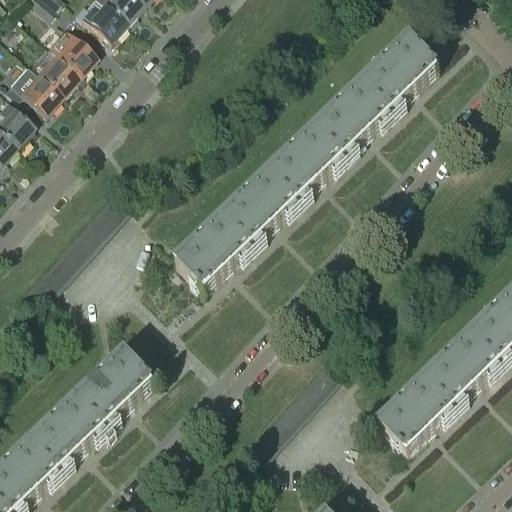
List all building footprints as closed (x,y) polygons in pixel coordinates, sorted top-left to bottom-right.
[(34,0),(32,0),(26,8),(48,28),(56,20),(34,0)] [(35,0),(56,19),(64,9),(54,0),(35,0)] [(126,35),(143,16),(125,0),(109,0),(113,4),(103,15),(126,35)] [(125,0),(143,16),(157,0),(125,0)] [(109,54),(126,35),(103,15),(95,24),(82,14),(75,23),(86,34),(109,54)] [(0,35),(0,37),(5,42),(15,30),(9,25),(0,35)] [(72,45),(54,65),(78,88),(97,68),(72,45)] [(362,92),(392,124),(439,79),(409,47),(362,92)] [(61,107),(78,88),(54,65),(37,84),(61,107)] [(45,126),(61,107),(37,84),(20,103),(21,104),(45,126)] [(362,92),(315,137),(345,169),(392,124),(362,92)] [(16,110),(21,104),(20,103),(9,94),(4,100),(16,110)] [(0,125),(2,128),(0,130),(0,143),(16,158),(34,138),(6,113),(0,119),(0,125)] [(298,214),(345,169),(315,137),(268,183),(298,214)] [(0,176),(16,158),(0,143),(0,176)] [(298,214),(268,183),(221,228),(251,259),(298,214)] [(112,200),(104,209),(122,225),(130,215),(112,200)] [(104,209),(96,219),(113,234),(122,225),(104,209)] [(96,219),(87,228),(105,244),(113,234),(96,219)] [(87,228),(79,237),(97,253),(105,244),(87,228)] [(251,259),(221,228),(174,273),(204,304),(251,259)] [(79,237),(70,247),(88,263),(97,253),(79,237)] [(70,247),(62,256),(80,272),(88,263),(70,247)] [(62,256),(54,266),(71,282),(80,272),(62,256)] [(54,266),(45,275),(63,291),(71,282),(54,266)] [(45,275),(37,285),(55,301),(63,291),(45,275)] [(55,301),(37,285),(29,294),(46,310),(55,301)] [(505,371),(511,364),(511,303),(475,340),(505,371)] [(460,414),(505,371),(475,340),(430,383),(460,414)] [(124,363),(77,408),(107,439),(154,394),(124,363)] [(324,368),(315,378),(332,393),(341,384),(324,368)] [(315,378),(307,387),(324,402),(332,393),(315,378)] [(407,466),(460,414),(430,383),(377,435),(407,466)] [(307,387),(299,397),(316,412),(324,402),(307,387)] [(299,397),(290,406),(307,421),(316,412),(299,397)] [(290,406),(282,415),(299,430),(307,421),(290,406)] [(107,439),(77,408),(31,452),(61,484),(107,439)] [(282,415),(274,425),(290,440),(299,430),(282,415)] [(274,425),(265,434),(282,449),(290,440),(274,425)] [(265,434),(257,444),(273,458),(282,449),(265,434)] [(257,444),(249,453),(265,468),(273,458),(257,444)] [(31,511),(61,484),(31,452),(0,481),(0,511),(31,511)] [(265,468),(249,453),(241,462),(257,477),(265,468)]
